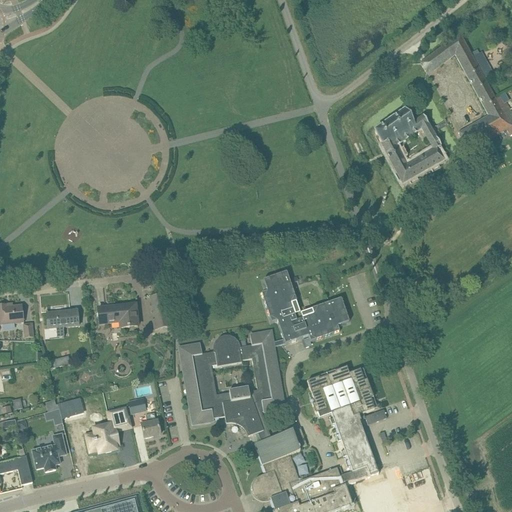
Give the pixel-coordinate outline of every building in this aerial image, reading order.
[(460,35),(427,59),(420,64),(427,75),(434,71),(455,55),(489,117),(458,133),(467,151),(474,147),(476,148),(505,131),(510,137),(511,135),(511,112),(507,103),(504,105),(500,98),(495,100),(484,80),(493,74),(481,53),(479,54),(472,58),(470,54),(460,35)] [(375,132),(402,184),(443,161),(437,149),(441,147),(423,116),(413,123),(405,111),(375,132)] [(72,176),(81,173),(71,146),(61,149),(72,176)] [(267,293),(261,295),(271,322),(270,322),(271,324),(277,322),(283,340),(273,343),(273,344),(269,345),(270,349),(273,348),(273,349),(280,346),(285,345),(301,339),(307,337),(307,338),(308,337),(309,339),(310,343),(339,333),(337,327),(349,323),(341,300),(312,310),(314,315),(296,321),(290,304),(296,302),(286,273),(263,281),(267,293)] [(6,305),(0,305),(0,325),(24,323),(22,306),(6,308),(6,305)] [(137,328),(136,316),(135,306),(97,310),(99,327),(118,325),(119,329),(137,328)] [(77,312),(46,314),(48,339),(63,338),(62,328),(78,327),(77,312)] [(154,320),(152,320),(154,330),(169,326),(167,316),(154,320)] [(25,339),(33,338),(32,324),(23,325),(25,339)] [(252,493),(255,497),(259,500),(264,501),(268,501),(270,500),(274,511),(273,511),(334,511),(358,503),(351,484),(378,474),(361,428),(357,416),(374,410),(370,399),(373,398),(367,380),(364,381),(360,371),(349,374),(347,368),(335,372),(335,374),(319,380),(318,378),(307,382),(315,404),(312,405),(315,415),(318,414),(319,419),(331,414),(352,473),(340,477),(337,469),(332,471),(331,471),(323,474),(299,483),(289,456),(300,453),(299,449),(307,446),(301,430),(293,433),(292,431),(271,439),(261,414),(284,410),(282,399),(278,399),(277,395),(279,395),(273,358),(275,358),(273,349),(273,348),(270,349),(269,345),(273,344),(273,343),(271,333),(250,336),(252,347),(239,349),(237,344),(234,341),(229,339),(224,338),(220,340),(216,344),(214,348),(214,353),(202,355),(200,345),(191,347),(184,348),(180,353),(181,360),(185,359),(186,363),(182,364),(184,374),(186,374),(192,410),(194,410),(195,414),(191,415),(192,421),(197,425),(213,422),(213,420),(225,418),(226,424),(231,423),(236,424),(240,426),(244,429),(247,432),(249,437),(258,434),(261,443),(255,445),(266,475),(260,477),(256,480),(253,484),(252,488),(252,493)] [(21,399),(13,401),(15,411),(23,409),(21,399)] [(78,411),(77,409),(82,408),(80,400),(58,405),(62,420),(70,418),(68,414),(78,411)] [(143,400),(133,402),(128,403),(131,415),(145,411),(143,400)] [(94,434),(85,436),(90,454),(98,452),(99,455),(116,451),(116,448),(119,447),(116,433),(132,429),(129,417),(128,418),(126,408),(107,412),(110,425),(93,429),(94,434)] [(376,414),(365,418),(367,424),(368,426),(386,419),(386,417),(383,411),(376,414)] [(160,436),(158,426),(157,422),(156,422),(154,414),(145,417),(147,424),(141,426),(144,439),(160,436)] [(1,430),(17,428),(15,421),(3,423),(1,430)] [(66,456),(64,446),(62,435),(53,437),(55,447),(32,452),(36,471),(44,469),(45,474),(56,471),(55,466),(60,465),(58,458),(66,456)] [(68,440),(70,458),(77,457),(76,439),(68,440)] [(26,457),(0,463),(0,493),(0,494),(0,492),(0,486),(1,487),(1,485),(2,485),(0,478),(0,475),(17,471),(21,486),(32,484),(26,457)] [(407,474),(416,471),(414,465),(405,468),(405,469),(406,472),(407,474)] [(286,509),(278,511),(277,511),(404,511),(401,502),(403,501),(394,475),(360,487),(367,508),(365,509),(366,511),(316,511),(312,499),(297,504),(296,501),(285,506),(286,509)] [(138,508),(136,498),(79,511),(136,511),(136,509),(138,508)]
